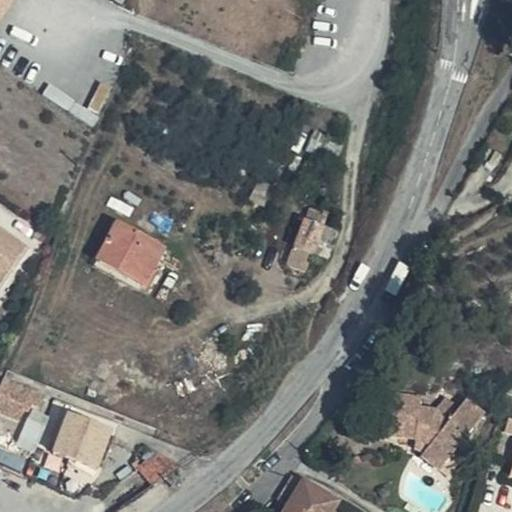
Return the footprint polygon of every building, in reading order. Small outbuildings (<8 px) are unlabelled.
[(316,218),(311,227),(326,234),(329,224),(316,218)] [(160,245),(113,220),(90,258),(138,284),(160,245)] [(0,277),(24,244),(0,227),(0,277)] [(326,234),(311,227),(300,255),(314,261),(326,234)] [(314,261),(300,255),(294,268),(307,274),(314,261)] [(52,380),(11,366),(0,401),(25,410),(33,389),(48,394),(52,380)] [(481,384),(494,388),(497,378),(484,374),(481,384)] [(387,431),(422,433),(424,405),(425,395),(389,392),(387,431)] [(424,405),(422,433),(428,433),(436,440),(429,451),(449,465),(463,445),(488,407),(469,394),(463,402),(454,414),(441,407),(424,405)] [(454,414),(463,402),(449,394),(441,407),(454,414)] [(38,445),(53,451),(68,408),(54,404),(50,416),(31,409),(18,449),(35,455),(38,445)] [(113,420),(71,409),(60,447),(100,457),(113,420)] [(463,445),(450,465),(457,470),(471,450),(463,445)] [(168,461),(143,451),(127,461),(138,479),(168,461)] [(298,483),(282,511),(330,511),(335,504),(298,483)]
